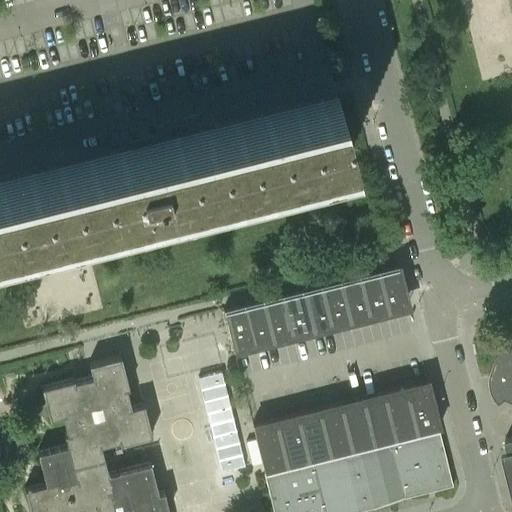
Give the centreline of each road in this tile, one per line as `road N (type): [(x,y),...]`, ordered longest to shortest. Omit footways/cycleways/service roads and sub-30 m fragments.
road 1 (residential): [(433,298),(360,0)]
road 2 (residential): [(484,511),(433,298)]
